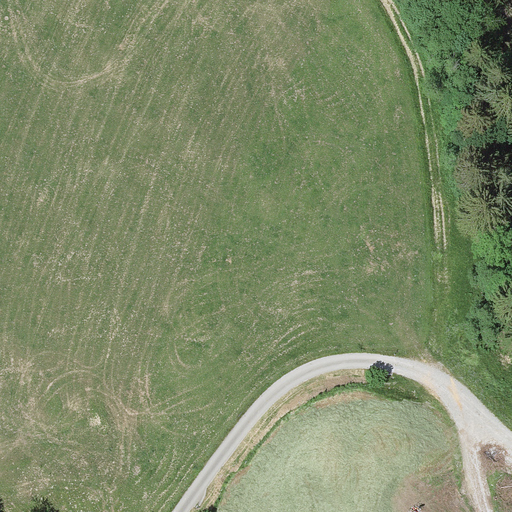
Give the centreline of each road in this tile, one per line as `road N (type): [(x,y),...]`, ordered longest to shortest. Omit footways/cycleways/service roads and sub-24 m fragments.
road 1 (track): [(387,0),(422,83),(435,158),(447,367),(485,511)]
road 2 (track): [(511,444),(424,374),(338,361),(294,377),(264,402),(181,511)]
